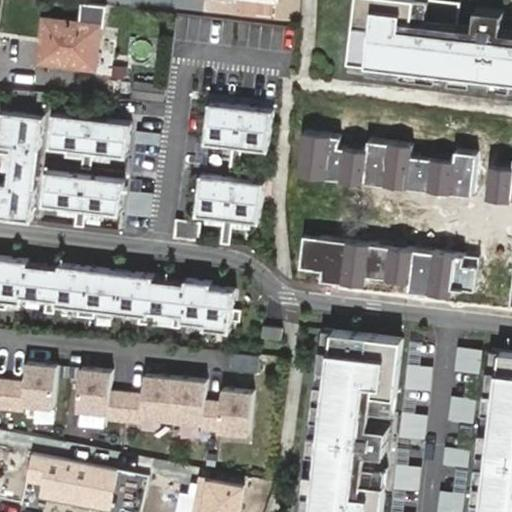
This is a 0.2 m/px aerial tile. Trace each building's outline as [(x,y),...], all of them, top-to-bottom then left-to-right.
[(356,0),(349,65),(511,83),(511,25),(510,25),(502,24),(504,5),(477,2),(475,21),(466,20),(458,19),(459,0),(356,0)] [(40,57),(96,64),(101,19),(45,13),(40,57)] [(168,98),(169,79),(137,75),(135,94),(168,98)] [(229,140),(257,143),(262,103),(198,95),(193,135),(220,139),(217,164),(226,165),(229,140)] [(0,210),(33,215),(45,110),(3,105),(0,130),(0,148),(13,150),(11,169),(0,167),(0,210)] [(94,147),(129,151),(134,118),(55,108),(51,141),(85,146),(83,165),(92,166),(94,147)] [(343,134),(306,129),(300,172),(475,196),(481,153),(458,150),(457,159),(414,153),(415,143),(368,137),(367,148),(341,144),(343,134)] [(511,165),(490,162),(485,195),(511,198),(511,165)] [(48,165),(44,199),(78,203),(75,222),(85,223),(87,204),(123,209),(127,175),(48,165)] [(249,214),(253,175),(189,167),(184,207),(212,210),(209,237),(218,238),(221,211),(249,214)] [(150,216),(153,190),(128,188),(126,214),(150,216)] [(201,235),(203,217),(179,214),(176,232),(201,235)] [(302,264),(325,267),(323,278),(368,284),(370,272),(413,278),(412,287),(452,293),(454,280),(479,283),(483,253),(307,229),(302,264)] [(27,255),(0,251),(0,301),(5,302),(6,293),(23,295),(23,289),(45,292),(44,305),(53,306),(54,297),(78,300),(77,309),(93,311),(94,302),(138,308),(137,317),(154,319),(156,307),(172,309),(171,321),(179,322),(180,316),(203,319),(203,323),(229,326),(230,315),(238,316),(239,305),(232,304),(234,285),(211,282),(212,278),(186,275),(185,278),(142,273),(142,270),(59,259),(58,263),(27,259),(27,255)] [(404,335),(324,325),(300,511),(382,511),(388,465),(365,462),(367,448),(387,451),(390,423),(370,421),(371,407),(394,410),(404,335)] [(456,344),(454,370),(479,371),(481,346),(456,344)] [(511,511),(511,348),(494,346),(471,511),(511,511)] [(0,403),(56,409),(62,362),(28,358),(25,380),(0,377),(0,403)] [(431,388),(432,364),(410,362),(408,387),(431,388)] [(116,368),(82,364),(76,416),(252,435),(257,391),(226,388),(224,402),(205,400),(207,379),(148,372),(145,393),(114,390),(116,368)] [(403,435),(424,437),(426,412),(405,410),(403,435)] [(122,471),(32,452),(26,481),(42,484),(39,496),(114,511),(122,471)] [(396,486),(418,488),(420,464),(398,463),(396,486)] [(243,511),(249,482),(203,475),(196,511),(243,511)] [(438,489),(435,511),(460,511),(462,492),(438,489)]
